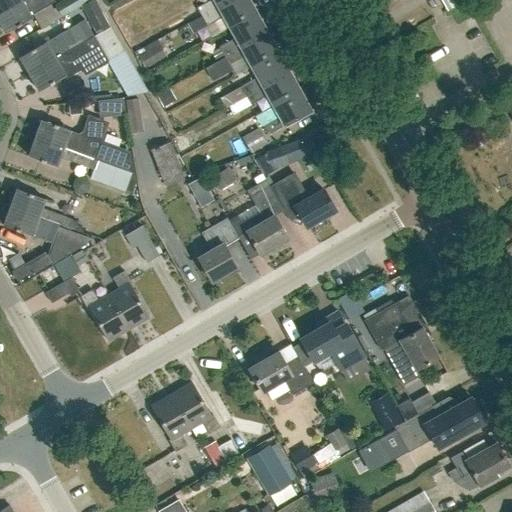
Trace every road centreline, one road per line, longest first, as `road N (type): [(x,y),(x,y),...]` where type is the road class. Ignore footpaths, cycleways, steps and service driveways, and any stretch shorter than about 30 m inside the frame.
road 1 (residential): [(69,404),(431,201)]
road 2 (tertiary): [(431,201),(317,0)]
road 3 (tertiary): [(511,347),(431,201)]
road 4 (residential): [(69,404),(0,289)]
